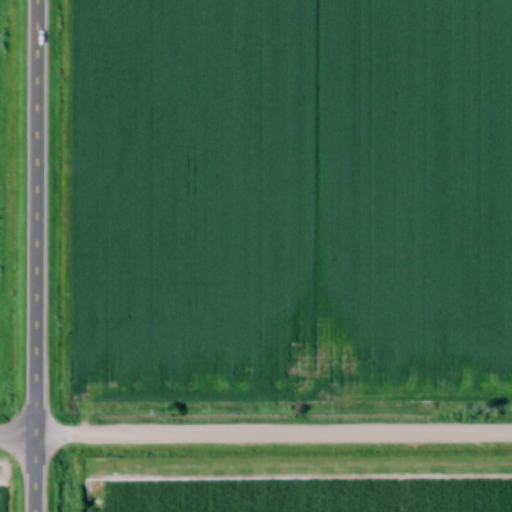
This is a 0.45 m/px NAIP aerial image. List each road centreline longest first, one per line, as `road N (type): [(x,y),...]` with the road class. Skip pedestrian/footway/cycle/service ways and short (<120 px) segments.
road 1 (primary): [(36,511),(38,0)]
road 2 (residential): [(37,435),(511,432)]
